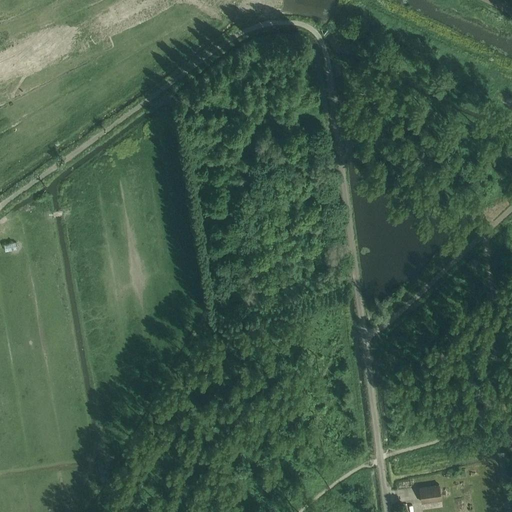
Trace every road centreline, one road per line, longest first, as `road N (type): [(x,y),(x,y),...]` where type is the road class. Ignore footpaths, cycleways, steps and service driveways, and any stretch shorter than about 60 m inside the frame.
road 1 (unclassified): [(387,511),(318,37),(292,24),(236,37),(0,206)]
road 2 (track): [(511,194),(491,213),(485,232),(511,447)]
